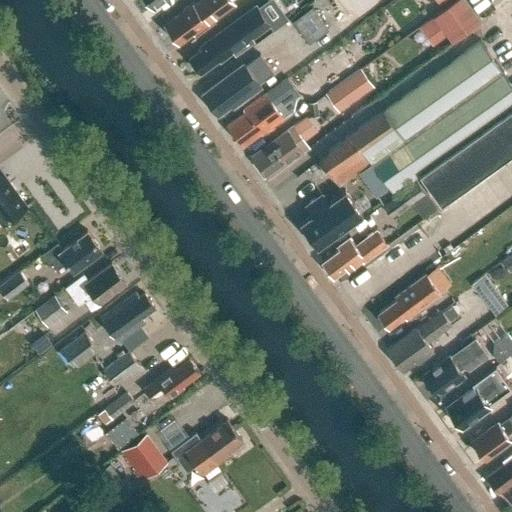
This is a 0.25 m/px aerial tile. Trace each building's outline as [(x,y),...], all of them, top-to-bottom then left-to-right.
[(234,5),(230,0),(199,0),(192,6),(192,5),(165,24),(179,43),(194,32),(195,34),(234,5)] [(481,20),(466,0),(454,0),(433,16),(451,42),(481,20)] [(204,49),(190,58),(192,61),(191,64),(195,69),(198,69),(200,72),(218,59),(220,61),(232,52),(238,53),(247,46),(245,43),(270,25),(256,6),(202,46),(204,49)] [(328,30),(312,7),(293,21),(309,44),(328,30)] [(419,175),(440,204),(511,152),(511,84),(480,40),(317,156),(338,185),(371,163),(393,193),(419,175)] [(231,105),(233,108),(261,88),(257,83),(273,71),(259,52),(202,94),(218,115),(231,105)] [(373,81),(361,64),(330,87),(343,103),(373,81)] [(247,111),(227,125),(241,145),(260,131),(261,133),(291,111),(294,96),(291,91),(293,89),(286,79),(246,108),(247,111)] [(309,148),(293,126),(270,143),(271,145),(253,158),(266,176),(284,163),(285,165),(309,148)] [(0,221),(2,224),(27,206),(0,168),(0,221)] [(392,216),(425,193),(417,181),(384,205),(392,216)] [(317,245),(361,214),(345,190),(328,202),(322,193),(306,204),(312,214),(301,222),(317,245)] [(55,271),(67,262),(73,270),(101,249),(88,231),(61,250),(56,243),(42,254),(55,271)] [(338,245),(341,249),(322,262),(333,277),(346,267),(348,271),(362,261),(363,262),(385,246),(375,232),(356,246),(349,237),(338,245)] [(511,251),(500,259),(509,273),(511,271),(511,251)] [(78,304),(95,296),(98,301),(125,281),(111,263),(89,279),(84,273),(65,287),(78,304)] [(0,288),(7,299),(29,283),(19,270),(0,284),(0,288)] [(397,298),(378,312),(381,316),(379,319),(383,324),(386,323),(389,327),(404,315),(406,317),(420,307),(439,293),(435,287),(436,287),(426,273),(395,296),(397,298)] [(462,294),(469,304),(495,284),(488,275),(462,294)] [(101,318),(117,341),(144,321),(142,317),(155,308),(142,289),(101,318)] [(491,310),(503,301),(495,291),(483,300),(491,310)] [(48,326),(67,312),(54,295),(35,309),(48,326)] [(441,311),(417,329),(416,327),(387,350),(403,371),(415,362),(418,363),(434,351),(427,343),(451,325),(441,311)] [(85,330),(60,349),(72,365),(97,347),(85,330)] [(499,361),(511,351),(511,339),(507,332),(487,346),(499,361)] [(462,377),(465,375),(459,368),(463,365),(468,367),(487,354),(474,335),(449,354),(448,353),(422,373),(428,381),(426,382),(431,390),(434,389),(438,395),(453,384),(456,385),(461,381),(462,377)] [(116,384),(140,366),(128,350),(104,369),(116,384)] [(153,399),(165,390),(170,397),(183,387),(182,385),(199,372),(189,358),(176,368),(174,366),(144,387),(153,399)] [(446,406),(462,428),(491,407),(489,404),(511,388),(495,366),(472,383),(473,386),(446,406)] [(112,418),(134,401),(126,391),(104,408),(112,418)] [(511,414),(499,423),(498,421),(471,440),(485,459),(511,439),(508,433),(511,430),(511,414)] [(226,451),(242,439),(227,419),(201,438),(196,431),(170,449),(186,470),(196,463),(202,473),(228,454),(226,451)] [(90,440),(85,425),(74,428),(79,443),(90,440)] [(168,461),(147,433),(121,452),(143,480),(168,461)] [(511,453),(504,460),(505,463),(488,476),(499,491),(511,480),(511,453)] [(111,463),(98,473),(118,500),(131,491),(129,489),(134,486),(126,476),(122,479),(111,463)]
